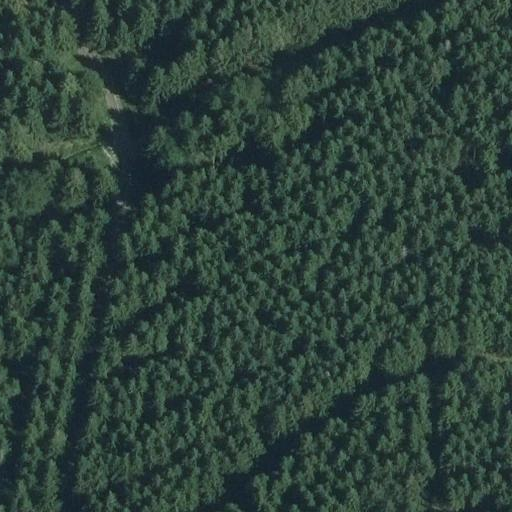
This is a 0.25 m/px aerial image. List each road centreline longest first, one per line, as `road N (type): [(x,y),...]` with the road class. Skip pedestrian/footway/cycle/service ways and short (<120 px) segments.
road 1 (track): [(64,511),(122,159)]
road 2 (track): [(511,370),(428,383),(311,448),(228,511)]
road 3 (track): [(122,159),(113,105),(63,0)]
